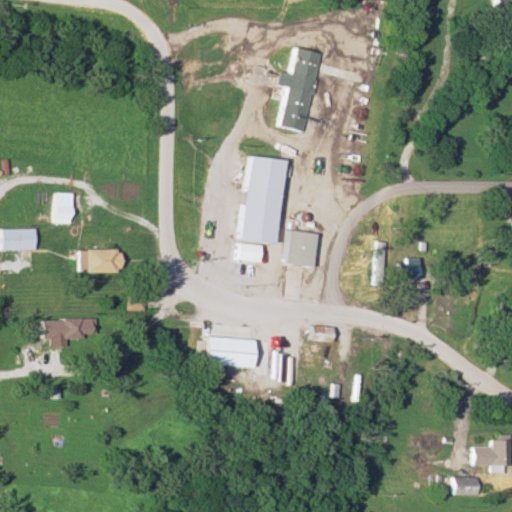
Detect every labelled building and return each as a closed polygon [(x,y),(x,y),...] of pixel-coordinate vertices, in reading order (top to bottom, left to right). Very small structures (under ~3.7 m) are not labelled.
[(511,0),(489,0),(490,12),(511,12),(511,0)] [(271,126),(296,131),(313,52),(290,47),(284,74),(272,71),(269,84),(279,87),(271,126)] [(275,159),(241,155),(233,239),(267,242),(275,159)] [(30,228),(0,228),(0,249),(30,249),(30,228)] [(278,263),(305,267),(309,232),(283,229),(278,263)] [(368,279),(376,280),(380,242),(372,241),(368,279)] [(253,244),(232,244),(232,260),(253,260),(253,244)] [(114,273),(114,249),(73,249),(73,273),(114,273)] [(414,280),(414,259),(394,259),(394,280),(414,280)] [(123,296),(123,310),(139,310),(139,296),(123,296)] [(90,338),(90,318),(35,318),(35,338),(90,338)] [(323,326),(303,325),(303,342),(322,343),(323,326)] [(511,328),(502,329),(502,351),(511,351),(511,328)] [(196,364),(243,366),(244,338),(197,336),(196,364)] [(428,433),(413,433),(413,449),(428,449),(428,433)] [(482,465),(481,472),(501,473),(502,438),(482,437),(482,446),(463,445),(463,465),(482,465)] [(443,494),(469,494),(469,477),(443,477),(443,494)]
